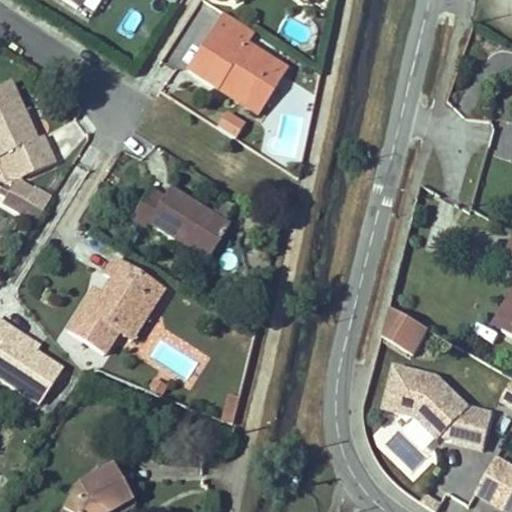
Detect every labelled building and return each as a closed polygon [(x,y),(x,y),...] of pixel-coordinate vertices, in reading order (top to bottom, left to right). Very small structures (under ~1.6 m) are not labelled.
[(57,0),(79,14),(88,0),(57,0)] [(297,0),(302,4),(305,0),(230,0),(236,8),(248,0),(297,0)] [(308,8),(314,0),(305,0),(302,4),(308,8)] [(225,18),(188,76),(220,96),(225,87),(253,105),(266,85),(278,92),(288,75),(248,50),(256,38),(225,18)] [(260,121),(278,92),(266,85),(253,105),(225,87),(220,96),(260,121)] [(39,148),(27,121),(13,91),(0,96),(0,165),(21,156),(33,182),(57,172),(45,145),(39,148)] [(32,118),(27,121),(39,148),(45,145),(32,118)] [(8,197),(27,207),(34,194),(15,183),(8,197)] [(151,192),(133,222),(150,234),(152,231),(212,267),(233,231),(173,195),(168,203),(151,192)] [(27,207),(8,197),(1,209),(35,228),(43,215),(27,207)] [(95,314),(86,309),(69,339),(111,362),(123,340),(145,302),(136,297),(144,283),(111,265),(103,279),(112,284),(102,301),(95,314)] [(145,302),(123,340),(130,344),(159,292),(144,283),(136,297),(145,302)] [(94,296),(86,309),(95,314),(102,301),(94,296)] [(511,299),(495,328),(504,333),(511,319),(511,299)] [(416,361),(430,332),(393,314),(379,343),(416,361)] [(0,382),(44,411),(65,379),(37,361),(13,346),(17,340),(0,329),(0,382)] [(41,355),(17,340),(13,346),(37,361),(41,355)] [(445,382),(403,370),(391,412),(423,420),(445,442),(454,433),(465,436),(462,446),(491,454),(500,418),(475,412),(445,382)] [(445,442),(462,446),(465,436),(454,433),(445,442)] [(511,468),(500,461),(478,498),(502,511),(507,511),(511,505),(511,468)] [(128,511),(133,510),(111,468),(77,488),(63,511),(101,511),(103,511),(104,511),(128,511)]
